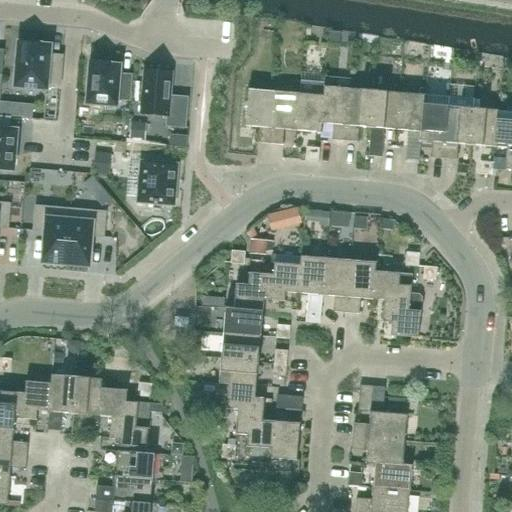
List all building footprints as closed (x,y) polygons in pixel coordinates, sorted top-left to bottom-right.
[(49,55),(49,47),(39,46),(39,44),(20,42),(19,45),(18,54),(15,54),(14,69),(17,69),(16,86),(46,89),(46,87),(60,89),(62,56),(49,55)] [(129,101),(132,76),(118,75),(119,67),(108,67),(108,64),(92,63),(90,83),(90,86),(88,103),(115,105),(116,100),(129,101)] [(174,73),(142,70),(141,95),(139,116),(165,118),(165,128),(186,130),(189,98),(172,98),(174,73)] [(345,142),(349,89),(323,87),(322,96),(323,96),(321,125),(323,125),(333,126),(332,141),(345,142)] [(371,129),(374,91),(349,89),(345,142),(358,143),(359,128),(371,129)] [(270,145),(274,92),(248,90),(245,127),(258,128),(257,143),(270,145)] [(396,131),(399,93),(374,91),(371,129),(369,144),(368,157),(381,158),(383,135),(383,130),(396,131)] [(296,132),(299,94),(274,92),(270,145),(283,146),(284,131),(296,132)] [(425,96),(399,93),(396,131),(408,132),(405,160),(419,161),(420,142),(419,142),(420,133),(421,133),(424,104),(425,105),(425,96)] [(323,96),(322,96),(299,94),(296,132),(322,134),(323,125),(321,125),(323,96)] [(444,159),(449,98),(425,96),(425,105),(424,104),(421,133),(420,133),(419,142),(420,142),(432,143),(431,158),(444,159)] [(469,146),(473,109),(473,100),(449,98),(444,159),(456,160),(458,145),(469,146)] [(498,111),(473,109),(469,146),(494,148),(497,120),(498,111)] [(511,112),(498,111),(497,120),(494,148),(506,149),(505,157),(511,157),(511,112)] [(9,118),(0,117),(0,169),(13,171),(16,131),(8,130),(9,118)] [(318,162),(319,149),(306,148),(305,160),(318,162)] [(35,162),(34,175),(69,176),(70,163),(35,162)] [(491,176),(492,163),(479,162),(479,175),(491,176)] [(177,166),(141,163),(138,203),(173,206),(177,166)] [(0,228),(8,229),(10,204),(2,204),(0,203),(0,228)] [(70,215),(70,210),(69,210),(35,207),(33,231),(45,233),(43,261),(48,262),(50,262),(61,263),(63,264),(63,263),(66,263),(69,223),(70,215)] [(103,238),(105,213),(70,210),(70,215),(69,223),(66,263),(68,264),(70,264),(81,265),(83,265),(88,265),(91,237),(103,238)] [(349,228),(350,220),(338,219),(337,227),(349,228)] [(264,255),(265,242),(252,241),(250,254),(264,255)] [(244,265),(245,253),(232,251),(231,264),(244,265)] [(418,266),(420,253),(406,252),(405,264),(418,266)] [(297,295),(300,257),(275,255),(275,264),(274,264),(273,275),(262,275),(261,287),(273,288),(271,301),(285,302),(286,294),(297,295)] [(323,296),(326,259),(300,257),(297,295),(323,296)] [(346,314),(351,261),(326,259),(323,296),(334,297),(333,313),(346,314)] [(377,263),(375,263),(351,261),(346,314),(359,315),(360,300),(372,301),(375,272),(376,272),(377,263)] [(436,281),(437,269),(424,268),(423,280),(436,281)] [(412,275),(376,272),(375,272),(372,301),(384,302),(383,310),(395,311),(397,299),(410,300),(412,275)] [(262,275),(249,274),(248,274),(247,285),(236,284),(233,309),(233,310),(263,312),(264,300),(271,301),(273,288),(261,287),(262,275)] [(208,306),(224,307),(225,299),(209,298),(208,306)] [(409,310),(410,300),(397,299),(395,311),(383,310),(382,323),(391,324),(390,336),(418,338),(421,311),(409,310)] [(233,310),(233,309),(225,308),(223,334),(260,337),(263,312),(233,310)] [(320,324),(321,312),(308,311),(307,323),(320,324)] [(188,332),(189,318),(175,317),(174,331),(188,332)] [(289,340),(290,327),(277,325),(276,339),(289,340)] [(258,362),(260,337),(223,334),(221,358),(258,362)] [(286,365),(288,352),(275,351),(274,364),(286,365)] [(0,371),(10,373),(11,360),(0,358),(0,371)] [(256,387),(258,362),(221,358),(219,384),(228,385),(228,384),(256,387)] [(285,378),(286,365),(274,364),(272,377),(285,378)] [(74,415),(77,377),(51,375),(51,384),(49,413),(47,430),(60,431),(62,414),(74,415)] [(101,388),(102,379),(77,377),(74,415),(99,417),(101,388)] [(51,384),(25,382),(24,394),(13,393),(12,406),(24,407),(23,420),(37,421),(38,412),(49,413),(51,384)] [(151,385),(150,384),(139,384),(137,397),(150,398),(151,385)] [(255,398),(256,387),(228,384),(228,385),(225,410),(237,411),(236,422),(249,423),(250,411),(263,412),(264,399),(255,398)] [(370,412),(372,387),(360,386),(358,411),(369,412),(370,412)] [(383,414),(385,388),(372,387),(370,412),(383,414)] [(127,391),(101,388),(99,417),(111,419),(110,427),(123,428),(124,415),(137,417),(138,403),(126,402),(127,391)] [(12,406),(13,393),(0,391),(0,429),(14,431),(15,419),(23,420),(24,407),(12,406)] [(301,410),(302,398),(277,396),(276,409),(301,410)] [(404,407),(405,399),(388,398),(388,406),(404,407)] [(150,404),(143,403),(138,403),(137,417),(124,415),(123,428),(110,427),(109,440),(118,441),(117,452),(146,455),(146,454),(150,404)] [(262,420),(263,412),(250,411),(249,423),(236,422),(235,436),(247,436),(246,448),(271,450),(274,421),(262,420)] [(383,414),(370,412),(369,412),(368,425),(352,424),(352,437),(405,441),(407,415),(383,414)] [(297,462),(300,424),(274,421),(271,450),(270,459),(297,462)] [(223,439),(224,426),(212,425),(211,438),(223,439)] [(0,429),(0,454),(27,457),(28,444),(13,443),(14,431),(0,429)] [(403,466),(403,465),(405,441),(352,437),(350,449),(366,451),(365,464),(374,465),(374,464),(403,466)] [(234,447),(229,446),(222,446),(221,458),(233,460),(234,447)] [(146,454),(146,455),(117,452),(115,477),(153,480),(155,454),(146,454)] [(25,470),(27,457),(0,454),(0,479),(10,480),(11,469),(25,470)] [(403,465),(403,466),(374,464),(374,465),(372,488),(410,492),(412,466),(403,465)] [(361,488),(362,474),(349,473),(348,486),(361,488)] [(151,504),(153,480),(115,477),(114,487),(97,486),(95,500),(151,504)] [(0,505),(8,506),(10,480),(0,479),(0,505)] [(357,511),(408,511),(410,492),(372,488),(371,500),(356,499),(355,511),(357,511)] [(149,511),(151,504),(95,500),(94,511),(149,511)]
